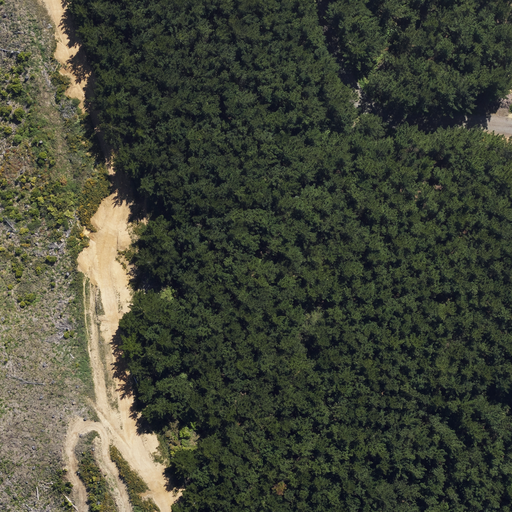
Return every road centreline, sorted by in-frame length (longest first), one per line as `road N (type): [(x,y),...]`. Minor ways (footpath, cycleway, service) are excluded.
road 1 (track): [(164,511),(121,394),(106,271),(107,235),(127,185),(57,0)]
road 2 (track): [(327,0),(353,80),(398,122),(511,128)]
